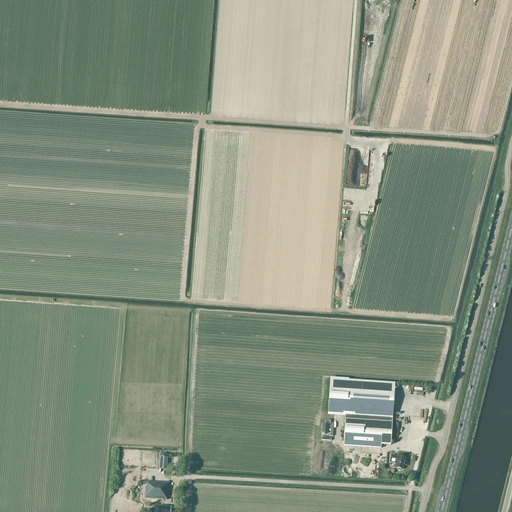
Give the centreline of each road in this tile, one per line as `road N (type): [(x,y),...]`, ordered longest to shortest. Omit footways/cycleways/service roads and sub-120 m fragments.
road 1 (unclassified): [(421,511),(511,145)]
road 2 (primary): [(441,511),(511,228)]
